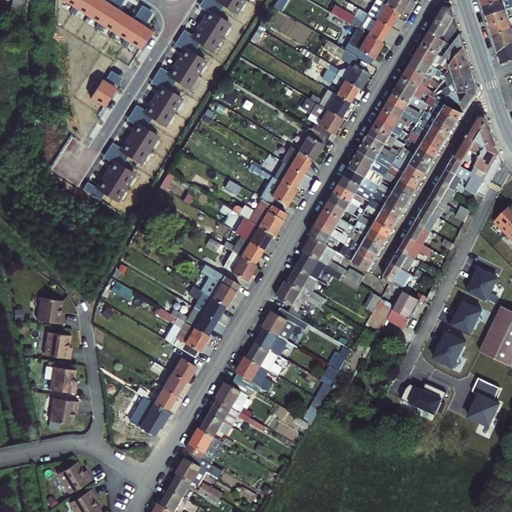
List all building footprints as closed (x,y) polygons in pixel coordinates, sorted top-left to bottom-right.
[(12,0),(11,6),(24,8),(24,0),(12,0)] [(152,33),(99,0),(63,0),(62,2),(140,52),(152,33)] [(109,0),(108,2),(120,9),(125,0),(109,0)] [(209,16),(211,14),(217,18),(223,8),(217,4),(218,2),(215,0),(204,0),(198,9),(209,16)] [(219,0),(218,2),(217,4),(223,8),(235,16),(244,0),(219,0)] [(281,0),(278,0),(273,9),(279,13),(286,2),(281,0)] [(374,0),(376,1),(398,14),(400,16),(410,0),(409,0),(374,0)] [(511,0),(480,0),(483,9),(511,0)] [(511,0),(483,9),(486,19),(511,11),(511,0)] [(398,14),(376,1),(368,16),(389,29),(398,14)] [(452,47),(460,38),(451,9),(444,7),(430,32),(446,43),(452,47)] [(152,15),(141,8),(134,19),(146,26),(152,15)] [(368,16),(367,15),(362,24),(354,19),(352,21),(333,10),(330,14),(349,26),(356,30),(380,44),(389,29),(368,16)] [(511,11),(486,19),(489,29),(511,21),(511,11)] [(217,18),(211,14),(209,16),(194,39),(193,42),(200,46),(211,53),(228,25),(217,18)] [(511,31),(511,21),(489,29),(492,38),(511,31)] [(380,44),(356,30),(344,51),(358,60),(370,67),(382,45),(380,44)] [(511,31),(492,38),(498,56),(511,46),(511,31)] [(430,32),(422,46),(441,57),(443,58),(444,58),(446,56),(440,52),(446,43),(430,32)] [(194,39),(184,33),(175,47),(185,54),(187,51),(194,56),(200,46),(193,42),(194,39)] [(444,58),(452,64),(464,49),(460,38),(452,47),(446,56),(444,58)] [(344,51),(328,42),(323,51),(349,67),(350,64),(354,67),(358,60),(344,51)] [(422,46),(414,58),(431,68),(436,58),(440,60),(441,57),(422,46)] [(511,46),(498,56),(502,67),(511,63),(511,46)] [(450,73),(470,66),(464,49),(452,64),(449,67),(448,68),(450,73)] [(194,56),(187,51),(185,54),(171,77),(169,79),(176,84),(187,91),(205,63),(194,56)] [(414,58),(409,68),(432,81),(435,76),(441,80),(443,77),(441,76),(440,71),(438,71),(435,69),(431,68),(414,58)] [(336,76),(346,82),(359,90),(361,91),(370,76),(354,67),(350,64),(349,67),(347,69),(338,71),(330,67),(327,71),(336,76)] [(454,82),(473,75),(470,66),(450,73),(454,82)] [(432,81),(409,68),(406,73),(402,78),(419,88),(420,86),(427,90),(432,81)] [(169,79),(171,77),(160,70),(151,85),(162,91),(163,89),(170,93),(176,84),(169,79)] [(336,76),(327,71),(325,75),(333,81),(336,76)] [(106,81),(117,87),(122,80),(112,73),(106,81)] [(445,98),(476,85),(473,75),(454,82),(455,85),(442,92),(445,98)] [(421,100),(427,90),(420,86),(419,88),(402,78),(397,87),(414,96),(421,100)] [(116,90),(102,81),(90,99),(104,108),(116,90)] [(346,82),(337,97),(350,105),(359,90),(346,82)] [(478,91),(476,85),(445,98),(443,99),(445,103),(454,99),(457,105),(453,110),(464,115),(477,97),(478,91)] [(397,87),(393,95),(409,105),(414,96),(397,87)] [(170,93),(163,89),(162,91),(147,114),(145,117),(152,121),(163,128),(181,100),(170,93)] [(317,106),(341,120),(350,105),(337,97),(328,92),(321,103),(311,97),(309,101),(317,106)] [(407,108),(409,105),(393,95),(388,103),(404,113),(416,120),(419,122),(420,120),(421,119),(422,117),(407,108)] [(388,103),(383,111),(399,121),(404,113),(388,103)] [(409,105),(407,108),(422,117),(424,113),(409,105)] [(428,115),(433,107),(429,105),(424,113),(428,115)] [(333,137),(343,121),(341,120),(317,106),(312,114),(322,121),(318,128),(312,124),(308,130),(324,140),(328,134),(333,137)] [(445,107),(441,114),(458,123),(464,115),(453,110),(445,107)] [(127,122),(138,129),(139,126),(146,130),(152,121),(145,117),(147,114),(136,108),(127,122)] [(466,160),(487,122),(483,110),(455,157),(464,162),(466,160)] [(399,121),(383,111),(378,119),(395,129),(399,121)] [(441,114),(437,120),(454,129),(458,123),(441,114)] [(395,129),(378,119),(373,128),(390,137),(395,129)] [(437,120),(433,126),(450,136),(454,129),(437,120)] [(492,138),(487,122),(466,160),(469,162),(470,160),(477,164),(492,138)] [(146,130),(139,126),(138,129),(123,152),(121,154),(128,159),(139,166),(158,138),(146,130)] [(433,126),(429,133),(446,143),(450,136),(433,126)] [(373,128),(368,136),(385,146),(390,137),(373,128)] [(308,138),(299,153),(312,160),(314,162),(323,147),(321,146),(324,140),(308,130),(305,137),(308,138)] [(429,133),(424,141),(441,151),(446,143),(429,133)] [(365,142),(364,144),(380,153),(385,146),(368,136),(365,142)] [(281,142),(290,147),(292,143),(284,138),(281,142)] [(477,164),(471,175),(470,175),(472,177),(465,190),(475,196),(493,167),(499,156),(492,138),(477,164)] [(424,141),(420,149),(436,160),(440,154),(441,151),(424,141)] [(290,147),(281,142),(279,146),(288,151),(290,147)] [(364,144),(359,152),(375,162),(380,153),(364,144)] [(103,160),(114,166),(115,164),(122,168),(128,159),(121,154),(123,152),(112,145),(103,160)] [(420,149),(414,158),(431,168),(436,160),(420,149)] [(386,169),(375,162),(359,152),(354,161),(371,171),(385,179),(387,174),(389,171),(386,169)] [(312,160),(299,153),(290,168),(303,176),(312,160)] [(456,176),(460,168),(464,162),(455,157),(454,159),(447,170),(456,176)] [(392,167),(404,175),(421,185),(427,176),(410,166),(397,158),(392,167)] [(414,158),(410,166),(427,176),(431,168),(414,158)] [(354,161),(348,169),(366,179),(371,171),(354,161)] [(280,183),(294,191),(303,176),(290,168),(281,163),(274,174),(265,168),(262,173),(271,178),(280,183)] [(122,168),(115,164),(114,166),(98,191),(98,192),(104,196),(116,204),(134,176),(122,168)] [(390,176),(400,182),(417,192),(421,185),(404,175),(392,167),(391,168),(389,171),(387,174),(390,176)] [(348,169),(344,177),(361,187),(366,179),(348,169)] [(454,193),(462,179),(456,176),(447,170),(439,184),(454,193)] [(271,178),(262,173),(260,177),(269,182),(271,178)] [(382,183),(395,191),(412,201),(417,192),(400,182),(390,176),(387,174),(385,179),(382,183)] [(168,175),(159,190),(165,193),(174,178),(168,175)] [(355,196),(361,187),(344,177),(338,186),(355,196)] [(280,183),(272,197),(287,206),(295,191),(294,191),(280,183)] [(446,205),(454,193),(439,184),(432,197),(446,205)] [(98,192),(98,191),(87,185),(83,192),(100,203),(104,196),(98,192)] [(338,186),(334,194),(351,205),(355,196),(338,186)] [(395,191),(390,199),(407,209),(412,201),(395,191)] [(334,194),(329,202),(346,213),(354,217),(358,209),(351,205),(334,194)] [(438,219),(446,205),(432,197),(424,210),(438,219)] [(231,211),(244,219),(272,235),(274,236),(287,214),(261,199),(254,212),(243,206),(241,209),(236,206),(233,207),(231,211)] [(390,199),(385,207),(402,216),(407,209),(390,199)] [(346,213),(329,202),(324,211),(341,221),(346,213)] [(511,205),(494,223),(506,234),(511,228),(511,205)] [(364,212),(378,219),(375,223),(392,233),(397,224),(380,215),(370,209),(367,207),(364,212)] [(385,207),(380,215),(397,224),(402,216),(385,207)] [(462,207),(460,213),(468,217),(470,212),(462,207)] [(150,208),(144,217),(155,223),(160,215),(150,208)] [(418,220),(416,223),(431,232),(438,219),(424,210),(418,220)] [(321,215),(319,219),(336,229),(341,221),(324,211),(321,215)] [(364,212),(362,215),(375,223),(378,219),(364,212)] [(465,223),(468,217),(460,213),(457,218),(465,223)] [(362,215),(360,218),(374,226),(375,223),(362,215)] [(361,224),(371,230),(388,240),(392,233),(375,223),(374,226),(360,218),(359,220),(358,222),(361,224)] [(235,234),(240,237),(263,250),(272,235),(244,219),(235,234)] [(319,219),(314,228),(331,238),(336,229),(319,219)] [(416,223),(408,237),(423,246),(431,232),(416,223)] [(311,238),(326,247),(331,238),(314,228),(308,237),(311,238)] [(371,230),(366,239),(383,249),(388,241),(388,240),(371,230)] [(222,247),(253,266),(263,250),(240,237),(234,247),(225,242),(222,247)] [(408,237),(399,251),(414,259),(418,253),(427,259),(432,251),(423,246),(408,237)] [(304,255),(317,263),(326,248),(326,247),(311,238),(302,254),(304,255)] [(366,239),(361,246),(378,256),(383,249),(366,239)] [(454,246),(446,241),(442,246),(451,251),(454,246)] [(361,246),(356,255),(373,265),(378,256),(361,246)] [(221,268),(246,282),(255,267),(253,266),(222,247),(219,251),(228,257),(221,268)] [(323,266),(326,262),(332,251),(326,248),(317,263),(323,266)] [(399,251),(391,264),(406,272),(406,273),(414,259),(399,251)] [(295,271),(308,279),(317,263),(304,255),(295,271)] [(351,263),(368,274),(373,265),(356,255),(351,263)] [(323,266),(360,288),(364,279),(349,271),(347,275),(326,262),(323,266)] [(406,272),(391,264),(383,278),(402,289),(411,275),(406,273),(406,272)] [(225,307),(238,285),(208,267),(204,275),(210,278),(218,283),(211,296),(210,298),(223,306),(225,307)] [(286,286),(299,294),(308,279),(295,271),(286,286)] [(218,283),(210,278),(202,291),(211,296),(218,283)] [(286,286),(284,285),(275,301),(290,310),(299,294),(286,286)] [(201,293),(191,287),(189,292),(198,297),(199,297),(201,293)] [(410,320),(419,301),(401,292),(392,310),(410,320)] [(202,312),(210,298),(201,293),(199,297),(198,297),(193,306),(202,312)] [(367,313),(373,316),(380,303),(381,300),(376,297),(367,313)] [(223,306),(210,298),(202,312),(201,313),(214,321),(223,306)] [(40,299),(37,322),(62,325),(63,318),(60,317),(60,314),(62,302),(40,299)] [(370,320),(383,327),(392,310),(380,303),(373,316),(370,320)] [(214,321),(201,313),(189,307),(186,313),(189,315),(186,319),(177,313),(174,318),(205,336),(214,321)] [(511,364),(511,312),(502,307),(479,352),(510,367),(511,364)] [(302,317),(290,310),(286,316),(299,323),(302,317)] [(405,330),(410,320),(392,310),(383,327),(384,328),(388,321),(405,330)] [(262,332),(274,339),(282,325),(301,335),(305,327),(299,323),(286,316),(277,311),(273,319),(268,316),(260,331),(262,332)] [(205,336),(174,318),(171,322),(180,327),(170,345),(193,358),(197,352),(199,353),(208,337),(205,336)] [(253,347),(265,354),(274,339),(262,332),(253,347)] [(48,334),(45,357),(71,360),(72,352),(68,352),(69,348),(70,337),(48,334)] [(265,354),(253,347),(244,362),(256,370),(265,354)] [(184,381),(187,382),(196,367),(179,358),(171,373),(184,381)] [(165,365),(156,359),(153,363),(163,369),(165,365)] [(256,370),(244,362),(242,362),(234,377),(248,385),(256,370)] [(160,373),(163,369),(153,363),(151,368),(160,373)] [(52,381),(54,369),(47,368),(45,380),(52,381)] [(52,381),(51,391),(77,395),(78,387),(74,386),(75,383),(76,371),(54,368),(54,369),(52,381)] [(184,381),(171,373),(162,388),(176,396),(184,381)] [(223,389),(214,404),(216,406),(229,413),(242,391),(229,384),(225,391),(223,389)] [(135,394),(124,388),(117,400),(128,407),(133,398),(142,404),(144,399),(135,394)] [(176,396),(162,388),(153,404),(166,412),(176,396)] [(137,390),(135,394),(144,399),(147,395),(137,390)] [(55,400),(52,423),(74,425),(76,414),(76,410),(80,411),(81,403),(55,400)] [(166,412),(153,404),(144,420),(141,419),(137,426),(153,435),(157,427),(160,429),(169,413),(166,412)] [(208,420),(220,428),(229,413),(216,406),(208,420)] [(208,420),(198,436),(211,444),(220,428),(208,420)] [(184,457),(185,458),(207,470),(211,464),(213,465),(216,464),(219,460),(218,457),(216,455),(220,449),(211,444),(198,436),(196,435),(184,457)] [(185,458),(172,480),(174,481),(187,488),(195,492),(203,477),(215,484),(219,477),(207,470),(185,458)] [(78,464),(59,476),(71,495),(93,481),(89,475),(86,477),(84,474),(78,464)] [(165,496),(178,504),(187,488),(174,481),(165,496)] [(97,497),(93,491),(71,504),(75,511),(101,511),(96,502),(94,499),(97,497)] [(156,511),(157,511),(173,511),(178,504),(165,496),(156,511)]
